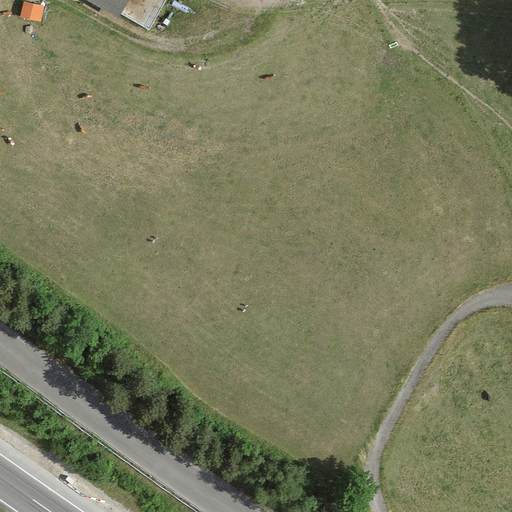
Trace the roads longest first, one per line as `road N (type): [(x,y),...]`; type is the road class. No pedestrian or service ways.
road 1 (tertiary): [(0,348),(231,511)]
road 2 (unclassified): [(378,511),(373,464),(425,364),(456,324),(485,302),(511,298)]
